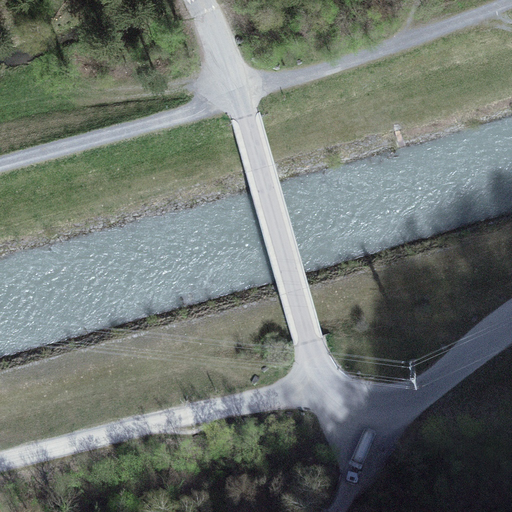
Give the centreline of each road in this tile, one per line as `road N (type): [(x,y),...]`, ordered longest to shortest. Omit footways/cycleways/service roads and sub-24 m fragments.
road 1 (track): [(239,99),(511,2)]
road 2 (track): [(0,164),(239,99)]
road 3 (track): [(233,77),(80,95)]
